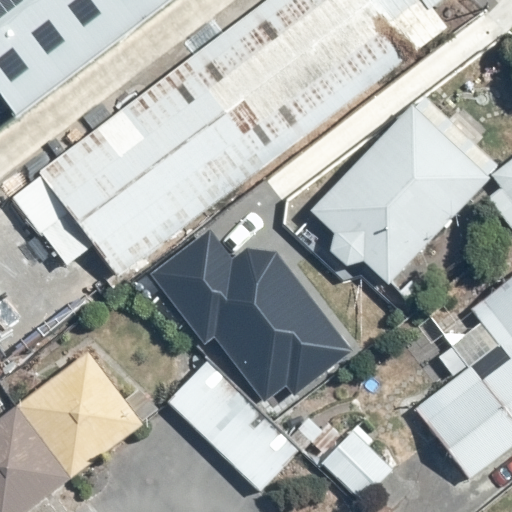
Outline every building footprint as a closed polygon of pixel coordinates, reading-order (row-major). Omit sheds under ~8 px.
[(0,0),(0,85),(110,0),(0,0)] [(415,9),(408,0),(203,0),(8,147),(89,254),(415,9)] [(413,105),(312,212),(334,233),(331,251),(347,266),(363,262),(388,285),(490,177),(413,105)] [(511,163),(497,175),(511,195),(511,163)] [(210,226),(149,271),(203,344),(214,336),(263,401),(285,384),(293,394),(352,350),(278,251),(247,249),(234,259),(210,226)] [(498,347),(415,410),(468,479),(511,445),(511,276),(470,309),(498,347)] [(405,308),(383,287),(357,315),(378,336),(405,308)] [(89,353),(0,418),(0,511),(24,511),(143,426),(89,353)] [(298,452),(203,360),(166,398),(262,490),(298,452)] [(393,470),(338,398),(301,427),(356,499),(393,470)]
